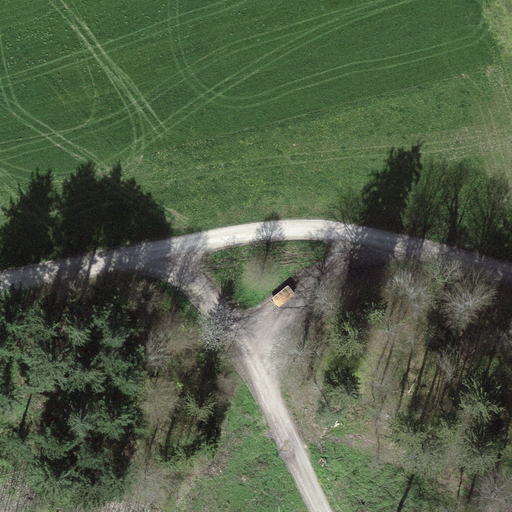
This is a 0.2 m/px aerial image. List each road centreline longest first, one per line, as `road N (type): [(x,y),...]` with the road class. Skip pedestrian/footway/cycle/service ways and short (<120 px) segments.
road 1 (unclassified): [(511,274),(386,244),(283,231),(0,279)]
road 2 (track): [(386,244),(322,285),(277,351),(270,391),(317,511)]
road 3 (track): [(270,391),(163,248)]
